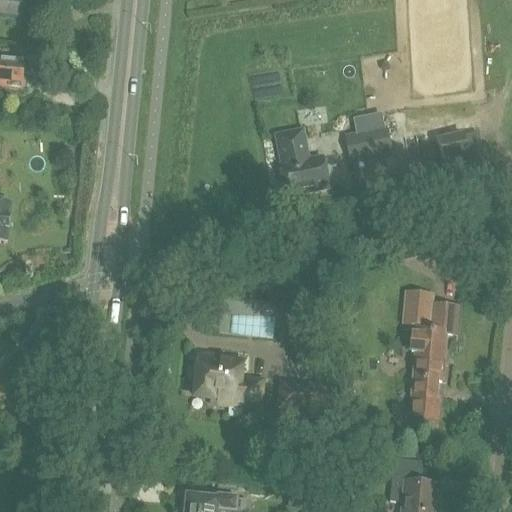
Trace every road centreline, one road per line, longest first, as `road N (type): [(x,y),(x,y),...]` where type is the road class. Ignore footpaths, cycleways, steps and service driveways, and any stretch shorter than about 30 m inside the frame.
road 1 (unclassified): [(105,283),(511,192)]
road 2 (primary): [(105,283),(134,0)]
road 3 (primary): [(81,511),(105,283)]
road 4 (residential): [(492,511),(511,318)]
